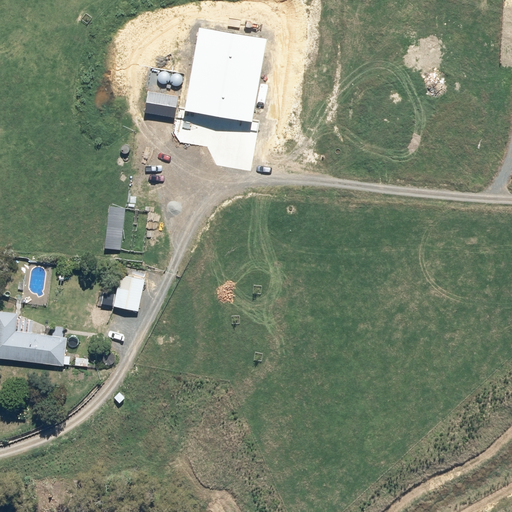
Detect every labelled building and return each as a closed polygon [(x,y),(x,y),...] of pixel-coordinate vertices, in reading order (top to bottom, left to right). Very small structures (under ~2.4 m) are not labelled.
[(216,93),(200,85),(184,120),(199,127),(216,93)] [(146,111),(176,116),(179,96),(149,91),(146,111)] [(253,135),(263,136),(266,112),(255,111),(253,135)] [(145,279),(122,274),(116,305),(139,310),(145,279)] [(55,327),(55,335),(32,332),(33,320),(18,318),(19,313),(0,310),(0,356),(66,364),(69,338),(63,337),(64,328),(55,327)]
